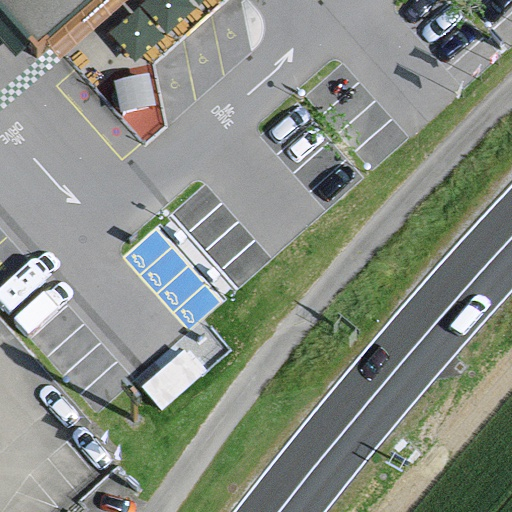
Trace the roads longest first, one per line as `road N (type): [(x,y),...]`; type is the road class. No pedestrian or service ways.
road 1 (track): [(511,96),(324,293),(161,511)]
road 2 (primary): [(511,238),(279,511)]
